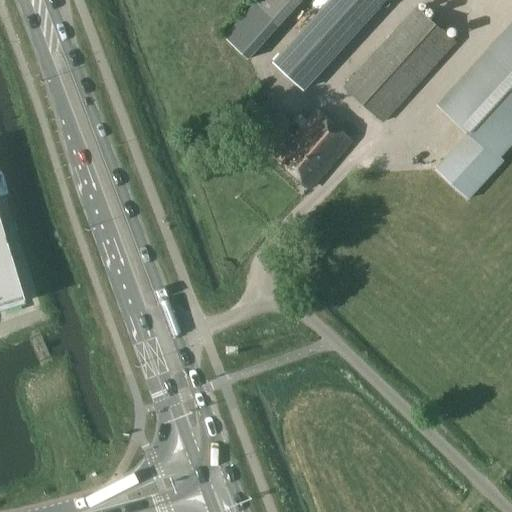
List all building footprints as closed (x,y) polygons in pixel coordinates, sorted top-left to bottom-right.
[(303,0),(258,0),(224,38),(249,60),(303,0)] [(348,0),(286,73),(309,92),(388,0),(348,0)] [(344,87),(384,124),(456,43),(418,7),(344,87)] [(511,28),(440,108),(469,134),(436,170),(468,200),(502,162),(496,157),(511,139),(511,28)] [(265,112),(250,100),(234,120),(248,132),(265,112)] [(272,147),(279,140),(287,131),(293,124),(280,112),(259,135),(272,147)] [(279,140),(287,147),(277,158),(310,188),(352,143),(319,112),(295,138),(287,131),(279,140)] [(0,304),(20,298),(0,229),(0,304)]
